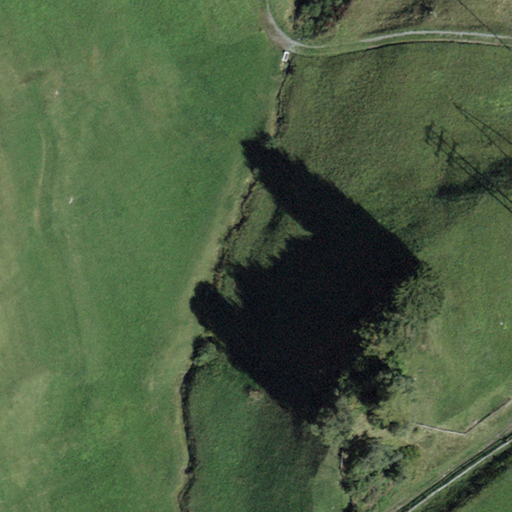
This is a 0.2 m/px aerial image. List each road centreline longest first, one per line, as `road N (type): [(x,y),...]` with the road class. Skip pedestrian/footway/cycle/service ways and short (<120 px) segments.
road 1 (track): [(511,45),(421,37),(321,58),(281,45),(263,0)]
road 2 (track): [(392,511),(511,425)]
